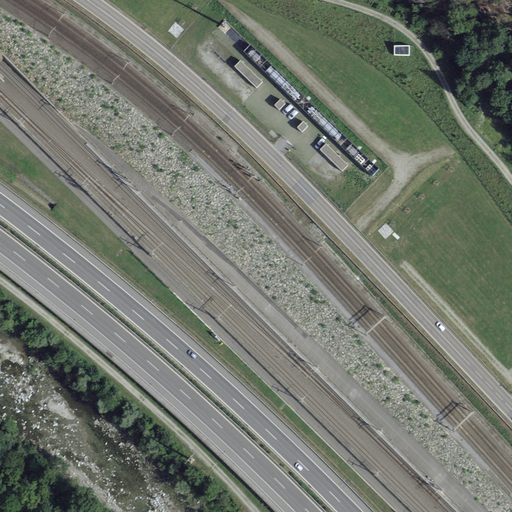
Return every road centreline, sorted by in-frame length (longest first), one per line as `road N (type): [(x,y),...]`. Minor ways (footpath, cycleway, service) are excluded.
road 1 (primary): [(511,407),(250,136),(87,0)]
road 2 (motorway): [(347,511),(151,327),(0,208)]
road 3 (motorway): [(0,242),(119,338),(309,511)]
road 4 (track): [(511,181),(466,130),(417,41),(354,6),(321,0)]
